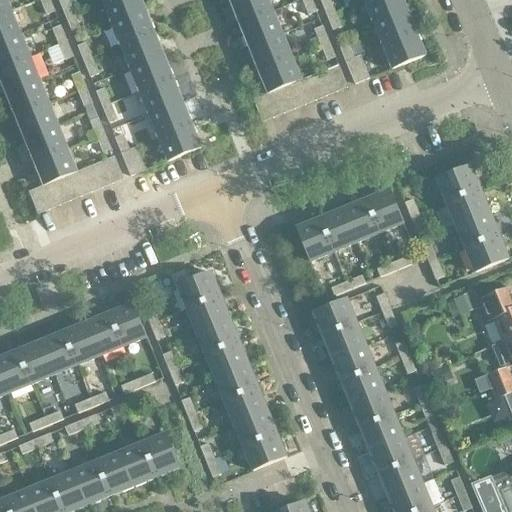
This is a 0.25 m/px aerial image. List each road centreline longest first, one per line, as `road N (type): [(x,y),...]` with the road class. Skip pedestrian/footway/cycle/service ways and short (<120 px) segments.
road 1 (residential): [(352,511),(217,192)]
road 2 (residential): [(217,192),(498,76)]
road 3 (residential): [(0,278),(217,192)]
